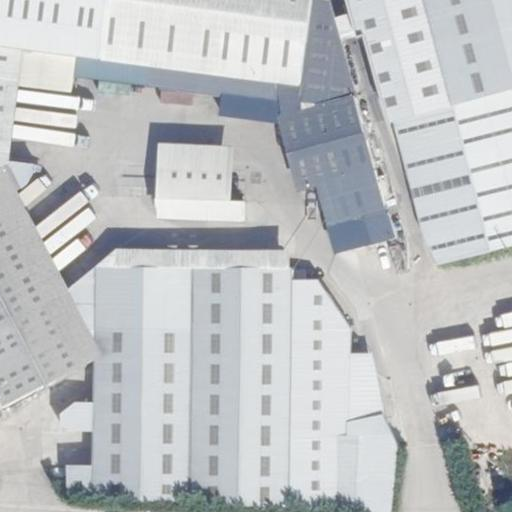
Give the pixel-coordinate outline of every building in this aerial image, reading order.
[(0,0),(0,370),(84,330),(81,374),(64,373),(49,383),(48,400),(114,405),(112,441),(51,437),(49,467),(399,511),(412,423),(393,397),(359,412),(352,309),(316,263),(291,261),(292,250),(85,238),(48,267),(0,159),(39,141),(38,135),(10,133),(0,137),(11,47),(73,58),(79,22),(102,26),(98,45),(152,55),(156,35),(166,37),(162,59),(225,71),(218,47),(273,56),(285,100),(304,168),(317,165),(327,205),(337,203),(341,217),(332,219),(334,231),(344,228),(344,231),(394,220),(362,95),(337,0),(0,0)] [(337,0),(362,95),(388,89),(373,31),(367,33),(358,0),(337,0)] [(511,0),(358,0),(367,33),(373,31),(388,89),(396,117),(511,87),(511,0)] [(285,100),(273,56),(218,47),(225,71),(222,88),(285,100)] [(158,172),(222,176),(225,121),(162,117),(158,172)] [(167,192),(220,196),(222,176),(158,172),(158,177),(167,192)] [(244,177),(222,176),(220,196),(243,197),(244,177)] [(389,232),(395,259),(406,256),(399,230),(389,232)] [(511,355),(493,359),(493,358),(458,364),(460,379),(511,370),(511,355)] [(511,379),(493,383),(498,409),(511,406),(511,379)] [(452,487),(456,504),(467,502),(463,485),(452,487)]
